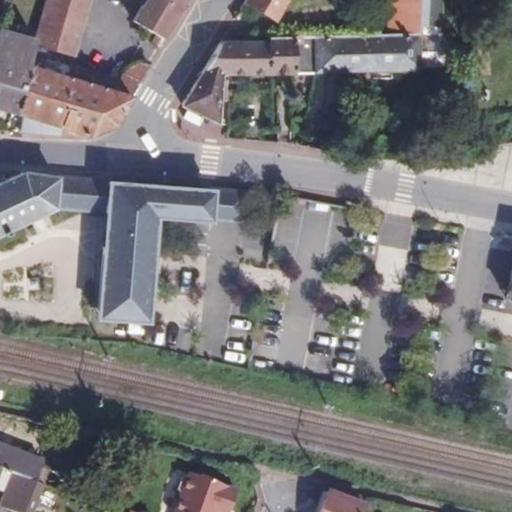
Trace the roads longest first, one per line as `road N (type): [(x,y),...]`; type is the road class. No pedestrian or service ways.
road 1 (tertiary): [(129,156),(277,169),(436,199)]
road 2 (secondary): [(129,156),(217,0)]
road 3 (secondary): [(0,150),(129,156)]
